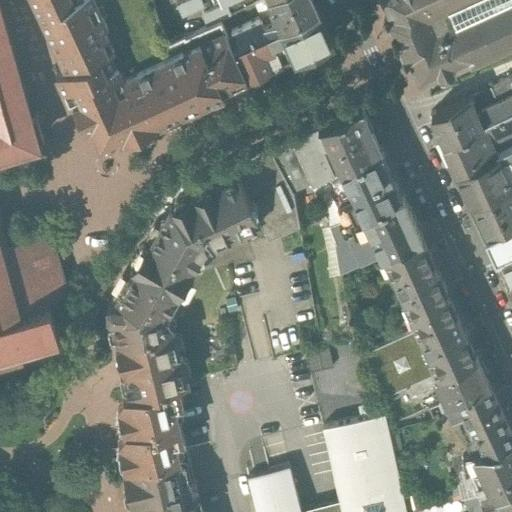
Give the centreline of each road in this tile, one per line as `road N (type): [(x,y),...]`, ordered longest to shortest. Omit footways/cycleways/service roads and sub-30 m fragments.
road 1 (unclassified): [(511,355),(348,0)]
road 2 (unknown): [(0,367),(213,409)]
